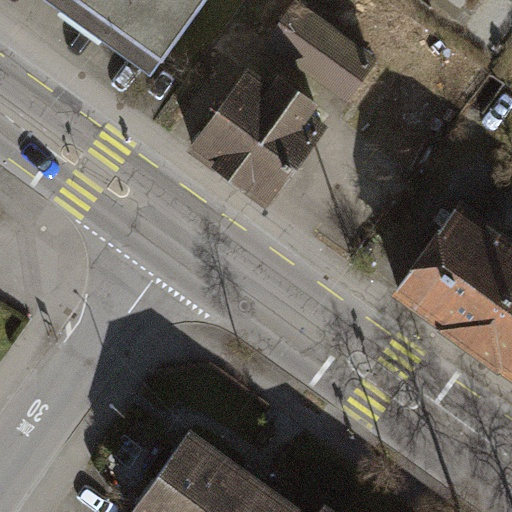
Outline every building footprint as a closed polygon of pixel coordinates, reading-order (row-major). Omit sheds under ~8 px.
[(87,0),(163,54),(202,0),(87,0)] [(296,0),(195,154),(277,207),(378,54),(296,0)] [(466,206),(409,286),(483,339),(511,298),(511,194),(491,224),(466,206)] [(511,298),(483,339),(511,359),(511,298)] [(146,511),(303,511),(201,438),(146,511)]
